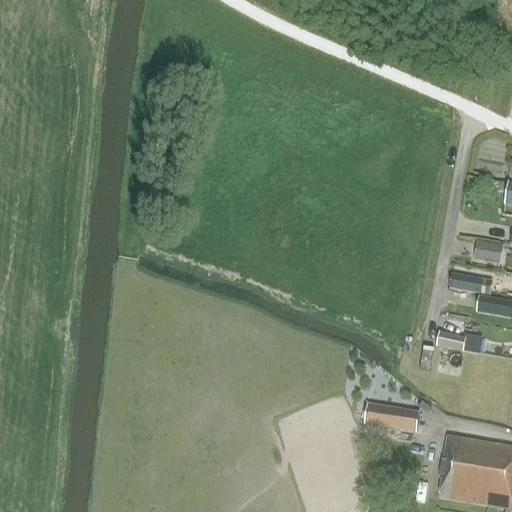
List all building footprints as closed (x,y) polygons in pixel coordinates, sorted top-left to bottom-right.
[(499,262),(502,246),(476,242),(474,258),(499,262)] [(452,274),(449,289),(489,296),(491,281),(452,274)] [(511,302),(480,297),(477,314),(511,320),(511,302)] [(440,333),(437,347),(464,353),(467,339),(465,338),(440,333)] [(467,339),(464,353),(471,354),(481,356),(483,338),(466,336),(465,337),(465,338),(467,339)] [(439,349),(434,372),(459,377),(464,354),(439,349)] [(367,403),(363,424),(414,433),(418,412),(367,403)] [(440,481),(443,481),(439,499),(511,510),(511,448),(448,438),(440,481)]
